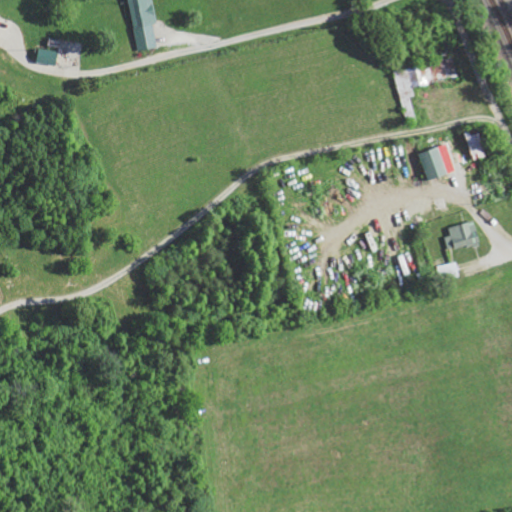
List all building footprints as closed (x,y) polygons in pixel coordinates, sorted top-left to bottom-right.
[(130,0),(139,51),(161,47),(153,0),(130,0)] [(58,65),(60,52),(41,49),(39,62),(58,65)] [(458,78),(454,59),(395,70),(404,116),(414,114),(411,97),(416,96),(414,86),(458,78)] [(420,153),(429,181),(449,174),(440,147),(420,153)] [(450,236),(444,237),(447,250),(481,243),(476,221),(449,227),(450,236)]
